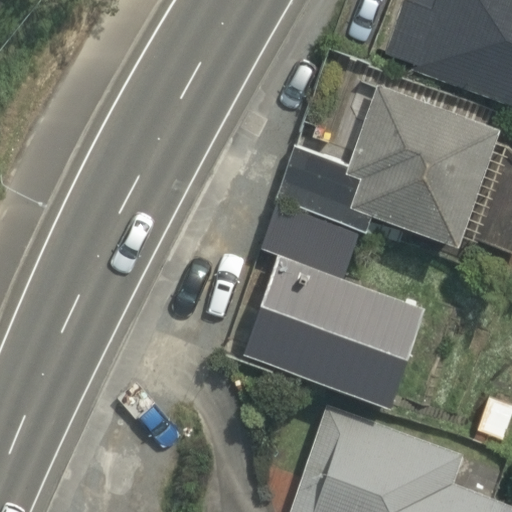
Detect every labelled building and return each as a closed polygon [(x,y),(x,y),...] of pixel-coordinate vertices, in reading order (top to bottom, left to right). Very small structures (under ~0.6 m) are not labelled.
[(511,0),(393,0),(377,46),(511,92),(511,0)] [(494,106),(376,66),(334,193),(452,232),(494,106)] [(511,246),(511,143),(500,139),(463,228),(511,248),(511,246)] [(383,384),(413,283),(340,261),(354,213),(274,189),(230,339),(383,384)] [(460,438),(318,392),(278,511),(498,511),(507,485),(451,467),(460,438)]
